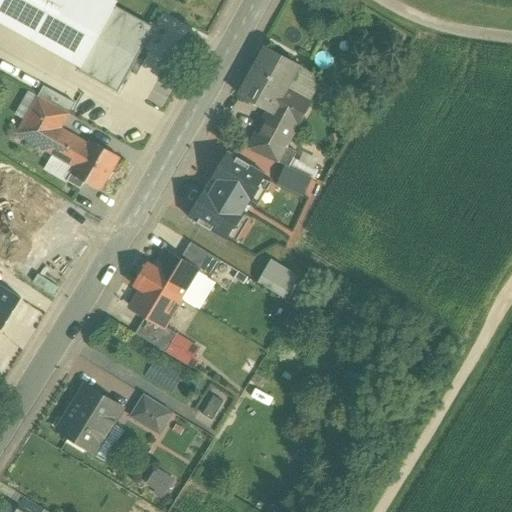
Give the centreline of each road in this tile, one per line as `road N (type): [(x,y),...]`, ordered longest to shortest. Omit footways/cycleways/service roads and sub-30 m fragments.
road 1 (tertiary): [(0,424),(244,0)]
road 2 (track): [(511,286),(376,511)]
road 3 (residential): [(511,41),(440,28),(377,0)]
